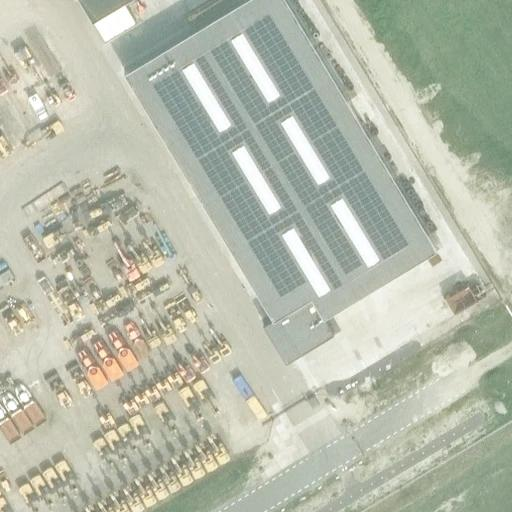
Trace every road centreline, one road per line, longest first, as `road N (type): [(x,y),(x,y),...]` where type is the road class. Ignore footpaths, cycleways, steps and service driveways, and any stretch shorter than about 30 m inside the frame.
road 1 (unknown): [(134,134),(174,185),(324,458)]
road 2 (unclassified): [(236,511),(470,370)]
road 3 (unknown): [(55,0),(134,134)]
road 4 (unknown): [(134,134),(0,199)]
